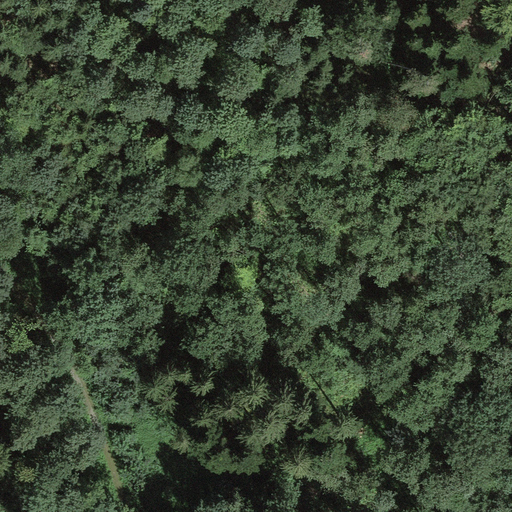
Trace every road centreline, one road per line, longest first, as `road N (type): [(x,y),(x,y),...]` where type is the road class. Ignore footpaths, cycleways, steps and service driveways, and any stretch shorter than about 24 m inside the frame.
road 1 (track): [(511,350),(321,0)]
road 2 (track): [(0,317),(68,388),(114,511)]
